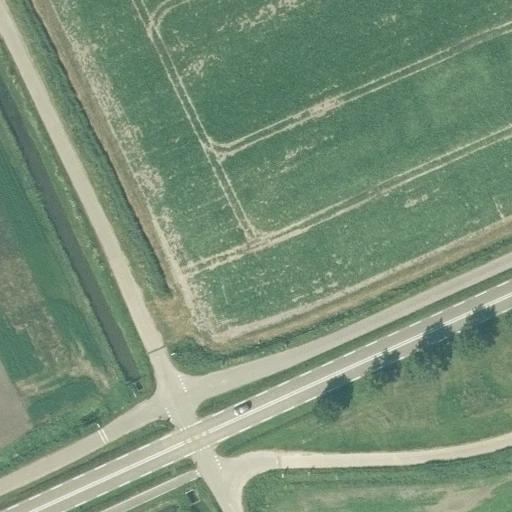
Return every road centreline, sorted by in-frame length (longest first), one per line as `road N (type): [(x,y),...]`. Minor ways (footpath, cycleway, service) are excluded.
road 1 (unclassified): [(176,395),(0,22)]
road 2 (unclassified): [(176,395),(332,342),(511,259)]
road 3 (primary): [(194,437),(511,295)]
road 4 (unclassified): [(208,469),(403,462),(511,441)]
road 5 (unclassified): [(0,487),(176,395)]
road 6 (primary): [(31,511),(194,437)]
